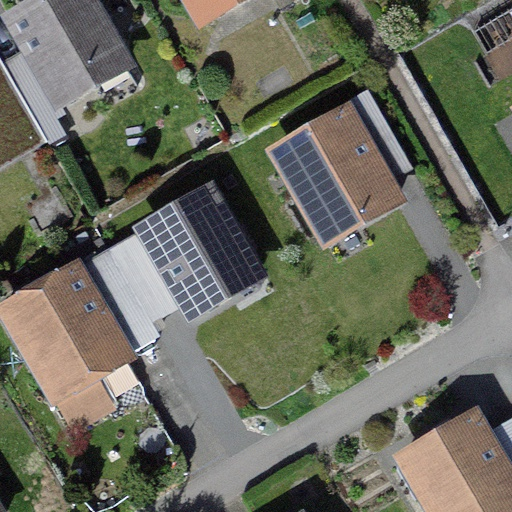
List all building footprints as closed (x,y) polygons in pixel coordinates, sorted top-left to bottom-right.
[(88,76),(116,60),(81,0),(51,0),(9,25),(56,108),(94,86),(88,76)] [(184,0),(199,25),(242,0),(271,0),(277,10),(294,0),(184,0)] [(0,140),(33,121),(0,63),(0,140)] [(393,206),(343,119),(274,158),(323,245),(393,206)] [(267,286),(210,187),(134,230),(191,329),(267,286)] [(122,362),(72,275),(2,316),(53,403),(122,362)] [(511,511),(511,494),(470,423),(401,464),(428,511),(511,511)]
